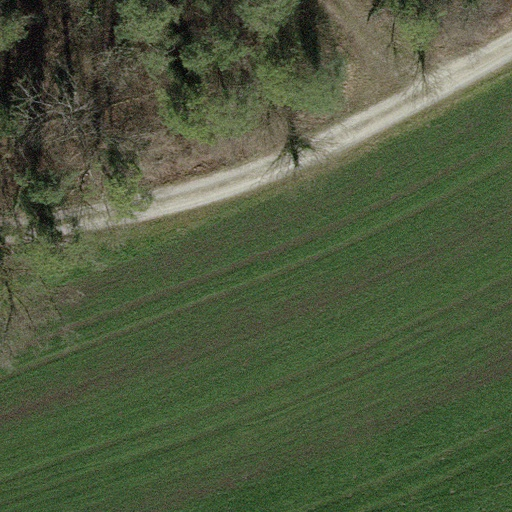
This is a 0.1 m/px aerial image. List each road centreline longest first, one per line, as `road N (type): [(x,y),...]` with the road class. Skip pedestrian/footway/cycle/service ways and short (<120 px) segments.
road 1 (track): [(0,229),(242,182),(511,47)]
road 2 (track): [(419,100),(340,0)]
